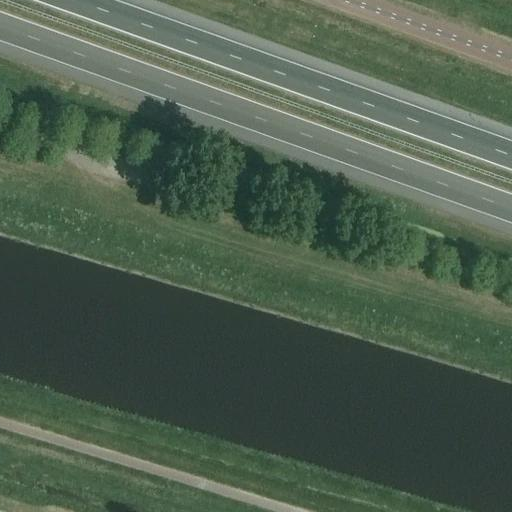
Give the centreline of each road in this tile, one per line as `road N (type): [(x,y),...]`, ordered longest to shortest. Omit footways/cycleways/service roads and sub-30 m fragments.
road 1 (motorway): [(0,29),(511,211)]
road 2 (motorway): [(511,157),(70,0)]
road 3 (residential): [(511,59),(344,0)]
road 4 (unclassified): [(149,172),(0,130)]
